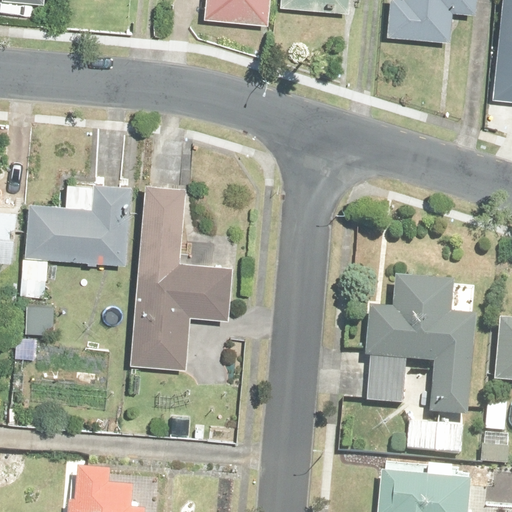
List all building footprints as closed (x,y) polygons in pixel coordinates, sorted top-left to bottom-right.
[(0,0),(0,16),(11,17),(12,0),(0,0)] [(267,27),(269,0),(205,0),(204,21),(267,27)] [(280,0),(280,10),(349,14),(349,0),(280,0)] [(374,0),(374,15),(357,15),(355,56),(420,58),(421,32),(455,33),(456,0),(374,0)] [(511,127),(511,0),(468,0),(458,122),(492,125),(491,126),(511,127)] [(203,335),(207,281),(160,278),(150,277),(154,207),(110,204),(98,386),(143,389),(143,384),(152,384),(156,332),(203,335)] [(0,276),(99,281),(101,234),(102,208),(68,206),(67,226),(0,223),(0,276)] [(388,302),(361,300),(356,398),(395,400),(398,353),(423,355),(421,410),(462,412),(466,313),(440,312),(443,279),(390,275),(388,302)] [(52,308),(24,305),(21,337),(49,340),(52,308)] [(511,342),(468,341),(466,400),(511,401),(511,342)] [(511,411),(484,410),(482,463),(510,464),(511,411)] [(490,511),(511,511),(511,471),(492,471),(490,511)] [(47,485),(45,511),(116,511),(117,507),(84,505),(85,487),(47,485)] [(345,511),(441,511),(442,501),(347,492),(345,511)]
